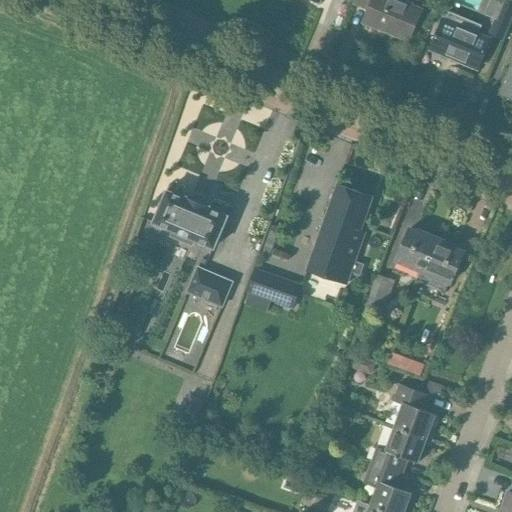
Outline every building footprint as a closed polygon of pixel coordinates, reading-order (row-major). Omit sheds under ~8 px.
[(356,0),(355,4),(368,10),(363,22),(407,41),(422,8),(402,0),(356,0)] [(502,41),(511,17),(511,3),(503,0),(502,0),(488,35),(502,41)] [(482,26),(448,12),(444,20),(443,19),(430,49),(476,70),(490,40),(477,34),(482,26)] [(511,58),(500,88),(511,92),(511,58)] [(306,271),(345,285),(349,273),(361,277),(364,265),(353,261),(363,232),(359,230),(371,196),(369,195),(368,191),(361,189),(355,191),(337,185),(306,271)] [(167,189),(153,223),(172,231),(169,237),(190,246),(193,240),(214,249),(228,214),(209,206),(210,205),(187,195),(186,197),(167,189)] [(422,274),(438,238),(418,229),(417,231),(409,228),(394,262),(396,263),(392,272),(405,277),(408,268),(422,274)] [(438,238),(422,274),(419,282),(432,288),(445,293),(448,285),(450,286),(465,251),(456,248),(457,246),(438,238)] [(222,304),(233,280),(198,265),(188,290),(222,304)] [(292,308),(300,286),(256,271),(248,292),(292,308)] [(383,315),(395,281),(376,274),(364,308),(383,315)] [(353,355),(350,365),(349,367),(371,375),(371,374),(375,363),(353,355)] [(407,376),(416,379),(422,364),(413,361),(407,376)] [(439,396),(443,386),(429,381),(425,391),(439,396)] [(393,426),(427,438),(431,427),(433,428),(435,426),(436,424),(437,422),(438,419),(437,417),(435,416),(436,414),(425,410),(430,395),(398,384),(392,401),(401,404),(393,426)] [(189,395),(180,415),(195,421),(203,401),(189,395)] [(418,463),(427,438),(393,426),(385,449),(377,447),(371,462),(401,473),(407,459),(418,463)] [(396,487),(401,473),(371,462),(366,478),(363,484),(375,488),(369,504),(389,511),(404,511),(412,493),(396,487)] [(288,476),(283,488),(313,499),(317,487),(288,476)] [(511,511),(511,493),(508,492),(501,510),(500,511),(511,511)]
